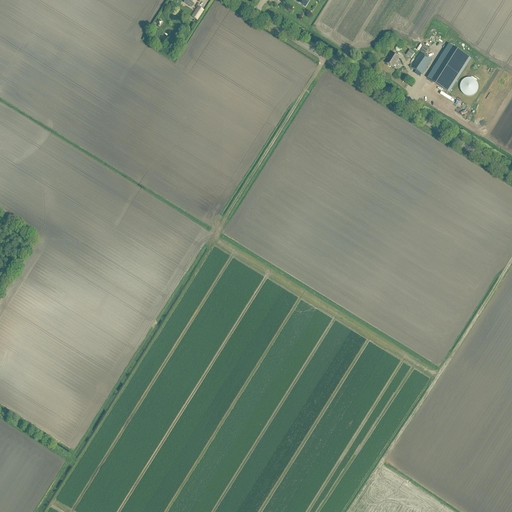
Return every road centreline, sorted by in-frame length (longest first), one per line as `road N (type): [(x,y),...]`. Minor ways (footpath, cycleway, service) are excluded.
road 1 (track): [(324,58),(34,511)]
road 2 (unclassified): [(511,176),(231,0)]
road 3 (unknown): [(349,511),(511,259)]
